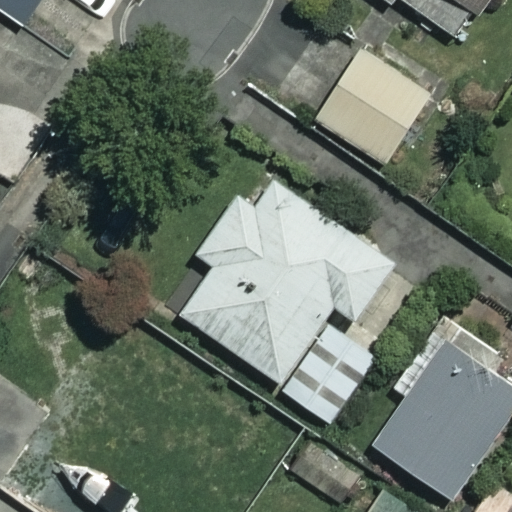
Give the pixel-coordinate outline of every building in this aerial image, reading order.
[(0,0),(0,4),(22,20),(34,0),(0,0)] [(402,0),(462,38),(485,0),(402,0)] [(428,90),(357,47),(315,117),(385,159),(428,90)] [(390,259),(251,167),(195,250),(212,261),(179,311),(276,375),(328,298),(353,315),(390,259)] [(371,348),(328,320),(281,392),(324,421),(371,348)] [(511,418),(511,389),(442,335),(397,393),(406,399),(373,441),(449,499),(511,418)] [(107,511),(169,417),(76,358),(0,476),(0,488),(36,511),(107,511)] [(336,511),(360,475),(309,442),(284,481),(332,511),(336,511)] [(511,511),(511,497),(494,486),(477,511),(511,511)] [(416,511),(381,491),(368,511),(416,511)]
